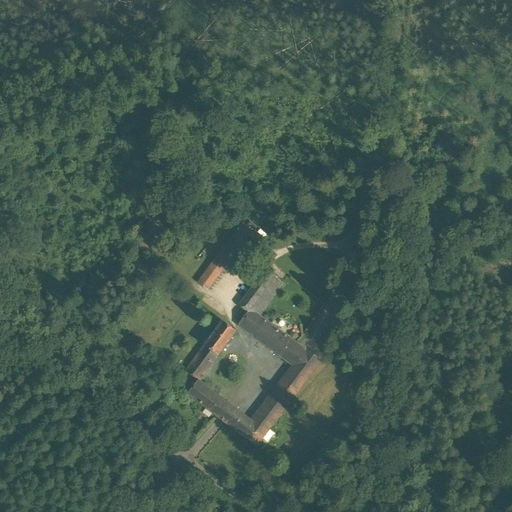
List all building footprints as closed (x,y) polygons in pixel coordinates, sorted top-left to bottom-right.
[(146,233),(142,238),(157,249),(158,250),(170,235),(150,220),(143,230),(146,233)] [(243,222),(230,239),(243,249),(256,232),(243,222)] [(243,249),(230,239),(200,281),(208,287),(229,258),(234,261),(243,249)] [(266,270),(239,305),(247,312),(250,308),(259,315),(283,283),(266,270)] [(259,315),(250,308),(247,312),(238,324),(258,339),(270,323),(259,315)] [(222,321),(204,344),(217,354),(235,331),(222,321)] [(298,344),(270,323),(258,339),(287,360),(298,344)] [(217,354),(204,344),(185,370),(197,379),(198,380),(217,354)] [(298,344),(287,360),(290,362),(293,364),(294,365),(306,350),(302,347),(298,344)] [(306,350),(294,365),(293,364),(293,365),(294,365),(284,378),(298,389),(320,361),(306,350)] [(231,405),(228,403),(218,417),(221,419),(255,445),(298,389),(284,378),(252,420),(251,420),(231,405)] [(191,388),(187,393),(204,407),(215,393),(198,380),(197,379),(191,388)] [(215,393),(204,407),(218,417),(228,403),(215,393)]
